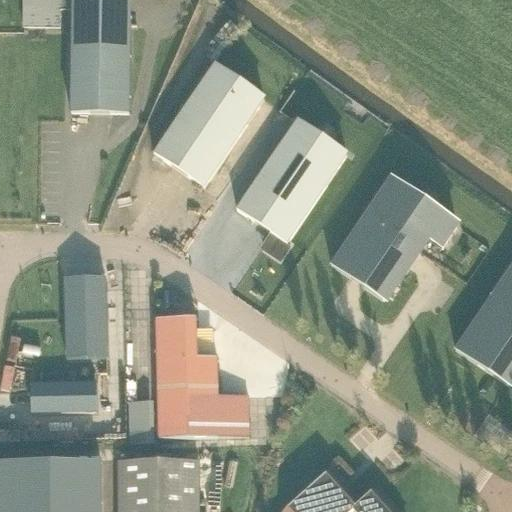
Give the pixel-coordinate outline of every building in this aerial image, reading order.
[(73,0),(71,116),(130,117),(131,0),(73,0)] [(205,191),(265,102),(215,68),(155,157),(205,191)] [(238,213),(288,247),(348,159),(298,124),(238,213)] [(389,183),(332,268),(383,303),(426,241),(443,252),(458,230),(389,183)] [(511,270),(456,353),(508,388),(511,381),(511,270)] [(108,361),(106,280),(65,281),(67,362),(108,361)] [(197,320),(157,321),(159,422),(160,441),(250,439),(249,398),(219,399),(218,360),(198,360),(197,320)] [(97,415),(97,386),(32,388),(33,416),(97,415)] [(157,447),(157,404),(132,404),(131,447),(157,447)] [(6,444),(26,441),(25,432),(5,435),(6,444)] [(199,511),(200,463),(119,464),(119,511),(199,511)] [(101,511),(102,464),(1,465),(1,511),(101,511)] [(396,511),(378,490),(361,505),(332,472),(287,511),(396,511)]
